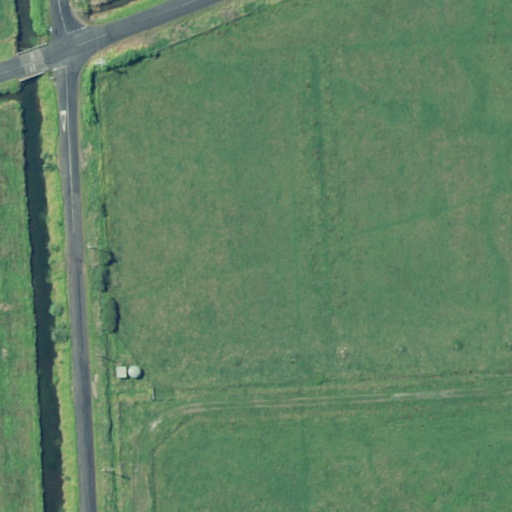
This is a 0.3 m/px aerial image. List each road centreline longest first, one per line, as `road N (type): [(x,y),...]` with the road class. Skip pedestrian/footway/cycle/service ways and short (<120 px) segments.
road 1 (unclassified): [(67,50),(89,511)]
road 2 (tertiary): [(67,50),(195,0)]
